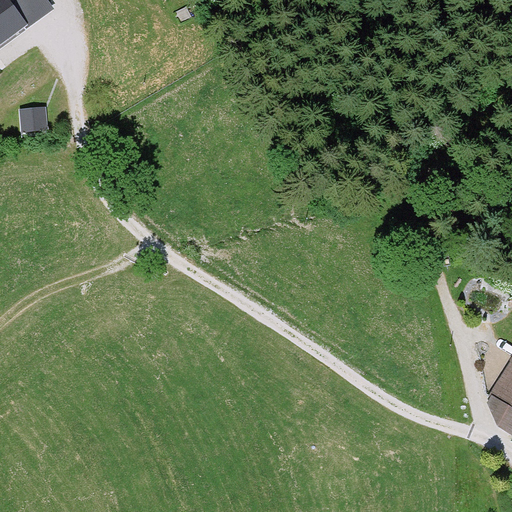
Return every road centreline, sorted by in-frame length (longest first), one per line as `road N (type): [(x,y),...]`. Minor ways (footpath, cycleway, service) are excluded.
road 1 (track): [(511,457),(395,405),(158,247),(113,205),(88,150),(68,0)]
road 2 (track): [(0,323),(26,300),(158,247)]
